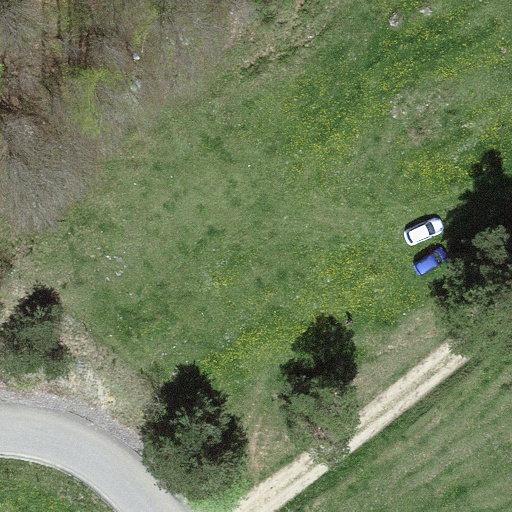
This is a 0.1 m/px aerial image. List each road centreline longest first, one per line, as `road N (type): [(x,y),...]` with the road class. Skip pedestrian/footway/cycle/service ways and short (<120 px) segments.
road 1 (track): [(231,511),(294,474),(511,299)]
road 2 (unclassified): [(150,511),(119,475),(85,452),(0,428)]
